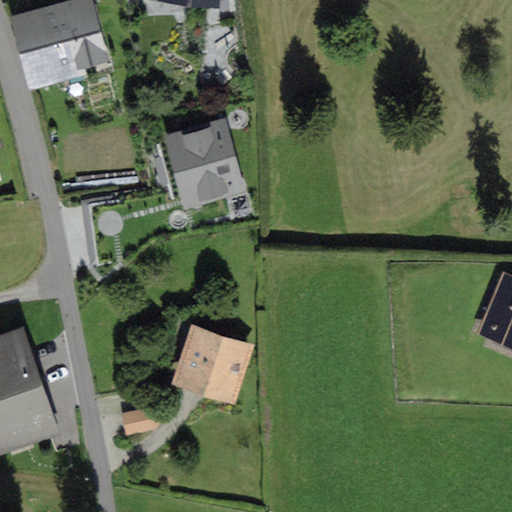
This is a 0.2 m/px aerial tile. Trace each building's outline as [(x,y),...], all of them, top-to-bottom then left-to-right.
[(68,12),(73,10),(71,2),(23,15),(41,80),(83,69),(80,59),(68,12)] [(73,10),(68,12),(80,59),(101,53),(89,6),(73,10)] [(189,129),(189,169),(231,168),(231,128),(189,129)] [(511,335),(511,284),(508,283),(490,326),(511,335)] [(196,334),(183,374),(230,389),(235,374),(241,376),(249,351),(196,334)] [(17,337),(0,342),(0,432),(3,442),(48,427),(17,337)] [(157,425),(154,409),(125,414),(128,431),(157,425)]
